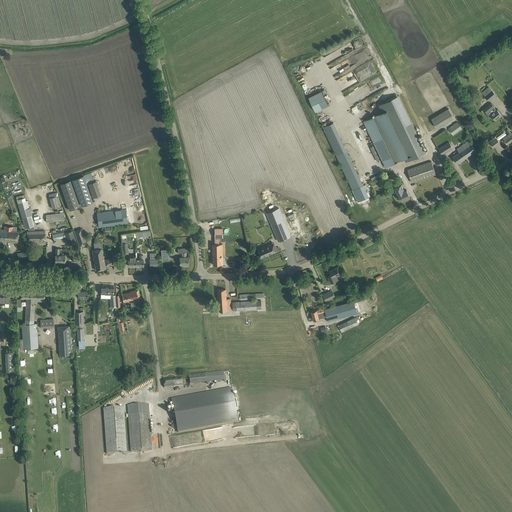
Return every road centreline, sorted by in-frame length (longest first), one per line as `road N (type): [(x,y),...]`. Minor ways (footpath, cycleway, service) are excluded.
road 1 (unclassified): [(201,277),(294,269),(511,161)]
road 2 (unclassified): [(201,277),(142,0)]
road 3 (unclassified): [(146,279),(0,274)]
